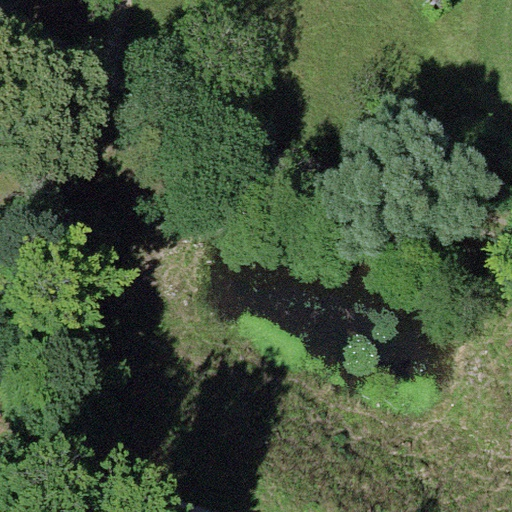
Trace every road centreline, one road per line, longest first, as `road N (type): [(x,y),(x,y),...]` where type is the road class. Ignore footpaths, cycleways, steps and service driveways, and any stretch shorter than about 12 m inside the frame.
road 1 (track): [(0,14),(271,149),(511,222)]
road 2 (track): [(0,465),(181,511)]
